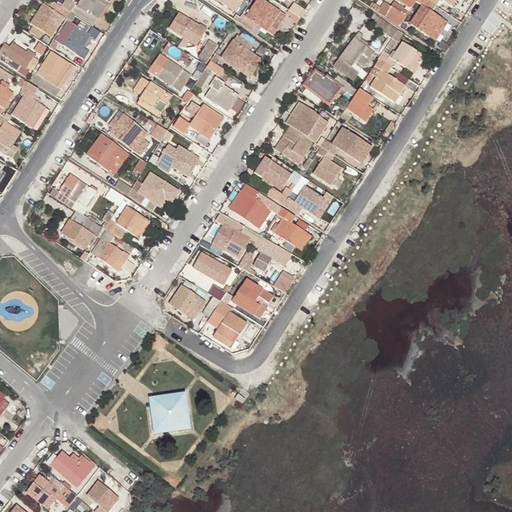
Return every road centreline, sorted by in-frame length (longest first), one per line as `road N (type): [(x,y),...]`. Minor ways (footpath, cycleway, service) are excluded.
road 1 (residential): [(190,341),(220,360),(256,362),(490,0)]
road 2 (residential): [(158,274),(335,0)]
road 3 (tertiary): [(141,0),(0,217)]
road 4 (residential): [(0,222),(118,324)]
